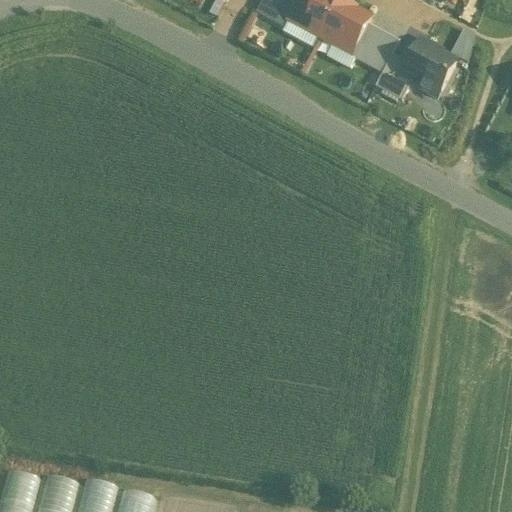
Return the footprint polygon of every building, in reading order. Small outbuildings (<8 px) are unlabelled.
[(343,10),(324,0),(303,0),(284,32),(318,52),(343,10)] [(443,0),(459,9),(463,0),(443,0)] [(343,10),(318,52),(350,70),(374,29),(343,10)] [(422,40),(400,83),(444,106),(466,63),(422,40)] [(0,511),(31,511),(39,483),(7,475),(0,502),(0,511)] [(45,477),(35,511),(71,511),(78,486),(45,477)] [(85,484),(77,511),(111,511),(117,492),(85,484)] [(125,491),(119,511),(155,511),(159,500),(125,491)]
